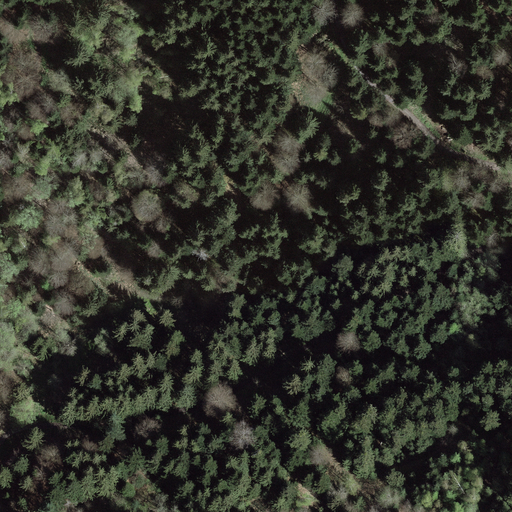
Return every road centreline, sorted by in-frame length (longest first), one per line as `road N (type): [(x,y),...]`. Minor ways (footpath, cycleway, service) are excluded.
road 1 (track): [(511,225),(202,405),(91,426),(32,425),(0,439)]
road 2 (track): [(42,424),(67,373),(185,264),(252,237),(340,94),(364,71)]
road 3 (track): [(334,0),(349,52),(381,93),(450,148),(511,167)]
road 4 (track): [(252,237),(354,167),(433,135)]
